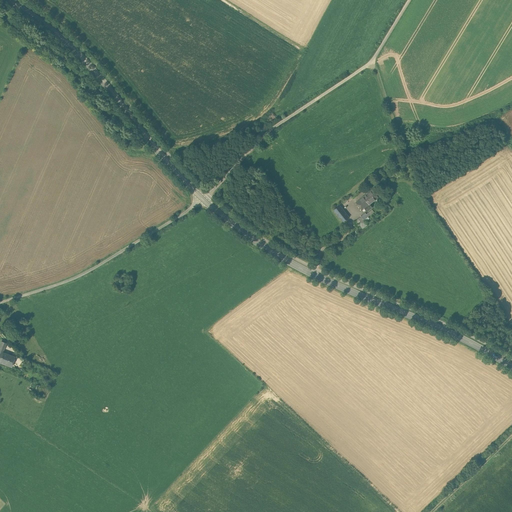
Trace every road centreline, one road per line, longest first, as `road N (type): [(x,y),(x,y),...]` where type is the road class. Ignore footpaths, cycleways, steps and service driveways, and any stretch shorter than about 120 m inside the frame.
road 1 (tertiary): [(204,199),(282,258),(511,367)]
road 2 (track): [(409,0),(371,63),(269,129),(204,199)]
road 3 (tertiary): [(8,0),(80,54),(204,199)]
road 4 (unclassified): [(204,199),(89,271),(0,303)]
